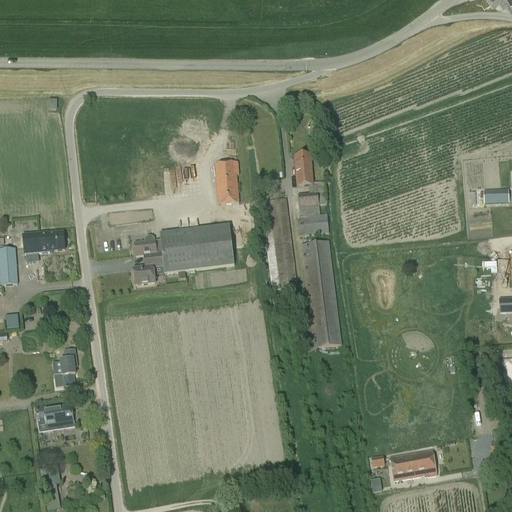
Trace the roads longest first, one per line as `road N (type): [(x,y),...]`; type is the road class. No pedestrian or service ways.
road 1 (unclassified): [(119,511),(73,107),(96,90),(231,93),(311,75),(322,65)]
road 2 (tertiary): [(322,65),(0,64)]
